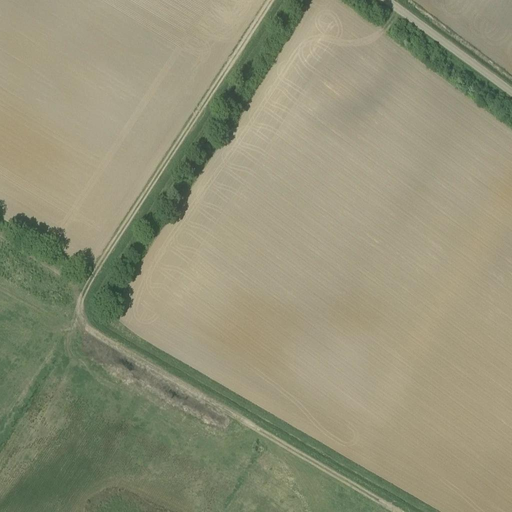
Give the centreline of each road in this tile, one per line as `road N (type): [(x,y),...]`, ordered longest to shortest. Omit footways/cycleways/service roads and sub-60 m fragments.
road 1 (track): [(0,233),(81,286),(94,328),(409,511)]
road 2 (track): [(275,0),(84,306)]
road 3 (unclassified): [(511,93),(385,0)]
